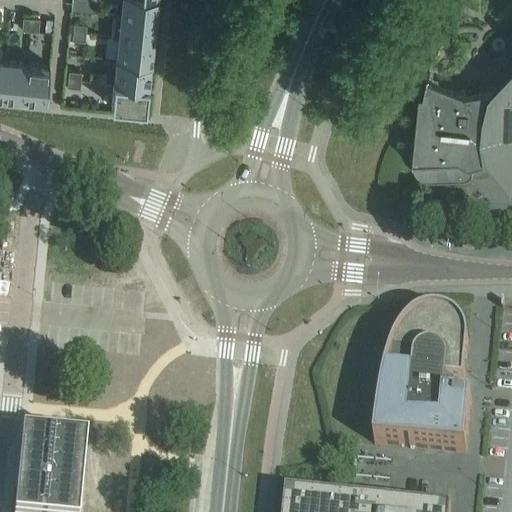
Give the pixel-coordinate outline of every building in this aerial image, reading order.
[(121,0),(120,14),(154,17),(156,0),(121,0)] [(118,37),(152,40),(154,17),(120,14),(113,13),(110,38),(118,38),(118,37)] [(22,17),(21,31),(29,31),(31,18),(22,17)] [(31,18),(29,31),(38,32),(39,19),(31,18)] [(427,80),(428,79),(432,59),(436,60),(451,20),(449,19),(436,59),(431,58),(423,94),(419,94),(412,161),(412,164),(413,167),(414,170),(415,173),(417,176),(420,178),(422,180),(426,181),(429,182),(432,182),(457,181),(465,181),(466,181),(468,180),(470,178),(471,177),(472,176),(472,174),(479,176),(485,174),(492,168),(505,184),(507,185),(509,187),(511,189),(511,67),(492,89),(465,93),(458,92),(432,86),(431,80),(429,80),(427,80)] [(72,32),(85,33),(86,25),(73,24),(72,32)] [(71,40),(84,42),(85,33),(72,32),(71,40)] [(150,64),(152,40),(118,37),(118,38),(115,60),(150,64)] [(5,60),(1,95),(23,97),(27,63),(5,60)] [(150,64),(115,60),(113,83),(147,87),(150,64)] [(27,63),(23,97),(45,99),(49,65),(27,63)] [(67,79),(80,81),(81,72),(68,71),(67,79)] [(67,79),(66,87),(79,89),(80,81),(67,79)] [(113,83),(111,106),(145,110),(147,87),(113,83)] [(60,277),(64,259),(50,255),(46,274),(60,277)] [(375,432),(373,444),(465,454),(471,403),(461,402),(467,344),(467,339),(466,334),(464,329),(461,324),(458,320),(454,316),(449,314),(444,312),(439,311),(433,311),(427,312),(421,314),(416,317),(411,321),(408,323),(399,335),(393,347),(390,354),(388,361),(387,365),(385,372),(383,380),(382,384),(380,396),(378,408),(376,420),(375,432)] [(14,511),(77,511),(85,443),(21,437),(14,511)] [(449,511),(450,509),(285,492),(283,511),(449,511)]
